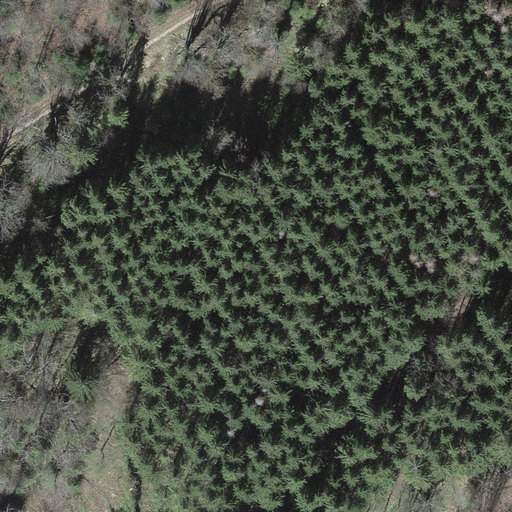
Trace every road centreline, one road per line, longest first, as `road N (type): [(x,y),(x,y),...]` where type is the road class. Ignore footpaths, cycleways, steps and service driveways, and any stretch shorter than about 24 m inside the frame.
road 1 (track): [(280,511),(511,282)]
road 2 (track): [(241,0),(0,140)]
